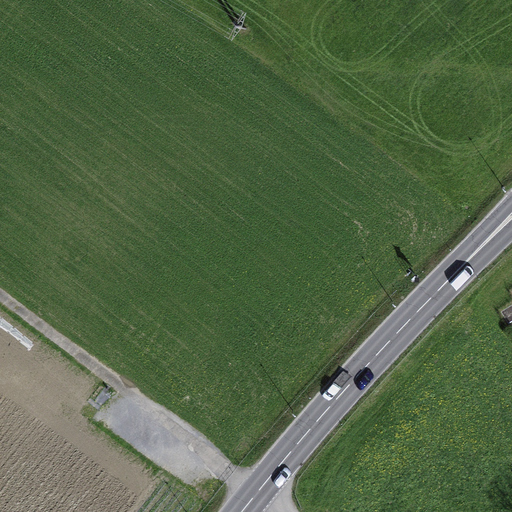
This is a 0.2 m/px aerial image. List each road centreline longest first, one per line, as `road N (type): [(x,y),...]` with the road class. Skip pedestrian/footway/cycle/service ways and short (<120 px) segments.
road 1 (primary): [(511,218),(374,359),(245,511)]
road 2 (track): [(0,301),(257,497),(290,511)]
